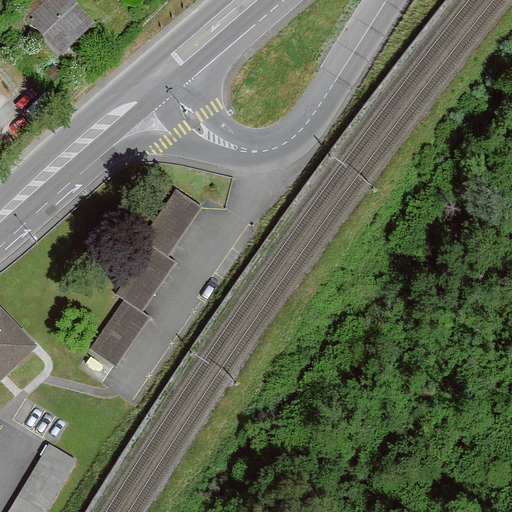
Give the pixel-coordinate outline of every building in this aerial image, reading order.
[(72,0),(28,0),(18,9),(61,54),(94,23),(72,0)] [(165,257),(200,207),(175,190),(141,239),(150,245),(117,293),(125,299),(90,349),(114,366),(148,317),(140,312),(174,263),(165,257)] [(0,310),(0,382),(36,347),(0,310)] [(49,445),(18,495),(44,511),(75,460),(49,445)] [(18,495),(7,511),(42,511),(44,511),(18,495)]
